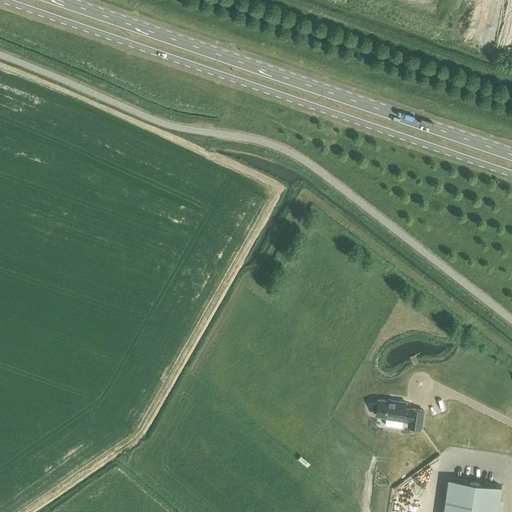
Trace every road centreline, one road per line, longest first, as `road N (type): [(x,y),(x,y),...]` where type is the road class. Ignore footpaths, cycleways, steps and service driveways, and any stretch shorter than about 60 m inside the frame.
road 1 (primary): [(0,0),(511,174)]
road 2 (primary): [(511,152),(64,0)]
